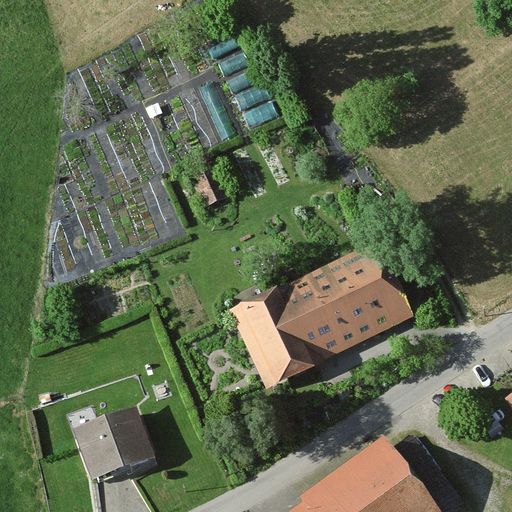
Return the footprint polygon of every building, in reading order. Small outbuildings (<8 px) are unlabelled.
[(215,173),(189,184),(201,213),(227,202),(215,173)] [(373,252),(284,293),(320,369),(409,328),(373,252)] [(284,293),(226,317),(260,396),(320,369),(284,293)] [(511,387),(496,398),(511,421),(511,387)] [(128,414),(63,436),(82,490),(147,468),(128,414)] [(426,511),(377,447),(291,511),(426,511)]
